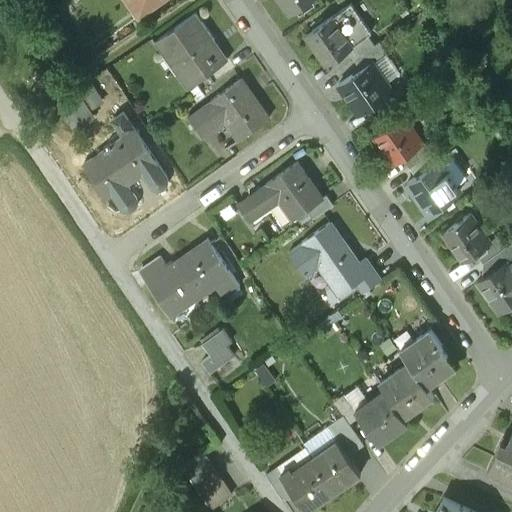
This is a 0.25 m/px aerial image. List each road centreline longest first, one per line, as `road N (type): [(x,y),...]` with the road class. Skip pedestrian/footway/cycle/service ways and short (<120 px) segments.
road 1 (residential): [(502,380),(318,117)]
road 2 (residential): [(282,511),(113,261)]
road 3 (residential): [(113,261),(318,117)]
road 4 (residential): [(113,261),(0,98)]
road 5 (residential): [(379,511),(502,380)]
road 6 (residential): [(318,117),(237,0)]
